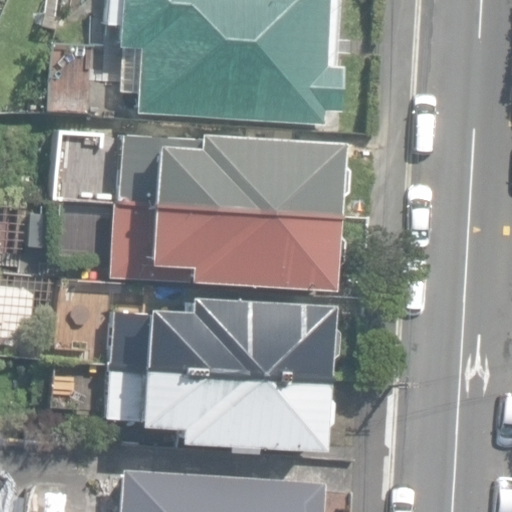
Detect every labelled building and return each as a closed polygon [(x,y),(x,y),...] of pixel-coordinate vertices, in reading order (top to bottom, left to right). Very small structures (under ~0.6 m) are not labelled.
[(130,111),(318,123),(320,110),(334,111),(337,63),(329,62),(333,0),(101,0),(100,26),(114,27),(113,46),(134,47),(130,111)] [(114,198),(113,202),(326,215),(331,141),(270,137),(272,123),(237,121),(236,137),(189,134),(189,146),(156,143),(156,134),(117,131),(114,198)] [(326,215),(113,202),(93,201),(92,234),(110,234),(112,234),(110,254),(112,254),(111,270),(146,273),(146,262),(178,263),(178,279),(322,286),(326,215)] [(0,229),(29,231),(30,207),(0,204),(0,229)] [(104,362),(318,375),(321,302),(178,295),(178,307),(138,305),(137,311),(108,309),(104,362)] [(318,375),(104,362),(101,416),(129,418),(129,425),(170,426),(169,441),(314,449),(318,375)] [(317,511),(320,481),(137,469),(117,467),(114,511),(317,511)]
